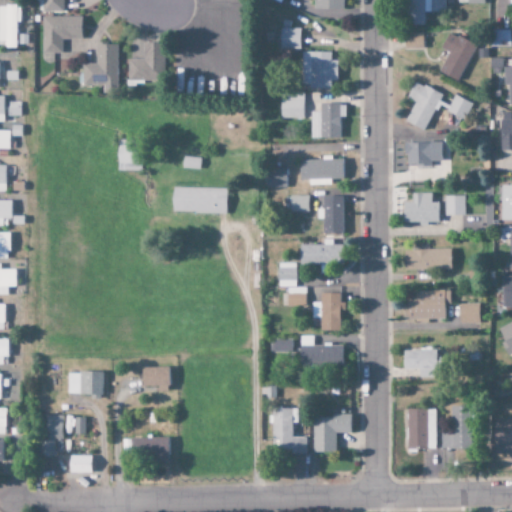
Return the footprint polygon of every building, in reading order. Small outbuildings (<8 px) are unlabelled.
[(41,0),(41,13),(63,13),(62,0),(41,0)] [(343,11),(342,0),(313,0),(314,11),(343,11)] [(424,25),(424,13),(445,12),(444,0),(406,0),(407,26),(424,25)] [(0,47),(16,47),(15,22),(20,22),(19,6),(0,6),(0,47)] [(41,17),(41,54),(61,54),(61,40),(81,39),(80,17),(41,17)] [(300,30),(280,29),(279,49),(299,50),(300,30)] [(509,48),(510,31),(491,31),(490,47),(509,48)] [(422,33),(404,34),(404,49),(422,49),(422,33)] [(448,52),(438,73),(457,82),(474,45),(448,33),(441,49),(448,52)] [(142,43),(142,60),(127,60),(127,81),(155,82),(156,76),(162,76),(163,43),(142,43)] [(117,44),(95,44),(95,64),(82,64),(82,86),(116,86),(117,44)] [(330,53),(301,53),(301,88),(329,89),(329,82),(336,82),(337,62),(330,62),(330,53)] [(425,132),(436,107),(464,119),(471,104),(454,96),(449,106),(439,101),(442,95),(414,83),(406,99),(413,103),(404,123),(425,132)] [(303,99),(280,99),(280,119),(302,119),(303,99)] [(7,116),(19,116),(19,103),(7,103),(7,116)] [(310,139),(339,139),(339,117),(344,117),(344,105),(319,104),(319,113),(310,113),(310,139)] [(0,150),(9,150),(9,131),(0,131),(0,150)] [(116,171),(134,171),(135,141),(117,141),(116,171)] [(431,167),(431,161),(440,161),(440,144),(404,143),(404,166),(431,167)] [(181,169),(198,170),(199,159),(182,157),(181,169)] [(299,181),(308,181),(309,186),(322,186),(322,181),(342,180),(342,160),(299,161),(299,181)] [(266,189),(286,188),(285,169),(265,169),(266,189)] [(226,189),(172,188),(171,213),(225,214),(226,189)] [(430,194),(411,194),(411,203),(402,203),(402,224),(437,224),(438,203),(430,203),(430,194)] [(308,212),(308,197),(285,197),(285,213),(308,212)] [(341,197),(322,197),(322,235),(342,234),(341,197)] [(444,216),(464,216),(464,197),(443,197),(444,216)] [(0,226),(10,227),(9,201),(0,200),(0,226)] [(9,234),(0,233),(0,259),(9,260),(9,234)] [(341,246),(299,245),(299,265),(320,265),(319,275),(327,275),(327,266),(341,266),(341,246)] [(403,251),(403,271),(451,269),(450,250),(403,251)] [(295,287),(295,263),(277,264),(277,287),(295,287)] [(0,295),(6,295),(6,288),(15,288),(15,270),(0,269),(0,295)] [(305,288),(284,288),(283,307),(305,307),(305,288)] [(444,320),(444,305),(450,305),(449,291),(417,292),(418,300),(404,301),(405,320),(444,320)] [(340,294),(319,294),(319,304),(312,304),(311,319),(320,319),(320,332),(339,332),(340,311),(344,311),(344,303),(339,303),(340,294)] [(478,325),(478,304),(459,304),(459,325),(478,325)] [(0,365),(2,366),(2,358),(8,358),(8,340),(0,340),(0,365)] [(299,346),(299,368),(342,368),(342,347),(299,346)] [(402,352),(403,371),(418,371),(418,379),(435,379),(434,351),(402,352)] [(167,368),(141,369),(141,387),(157,387),(158,392),(168,392),(167,368)] [(67,373),(67,395),(90,395),(90,400),(101,400),(102,374),(67,373)] [(451,407),(450,432),(440,432),(440,450),(469,450),(470,408),(451,407)] [(306,454),(306,439),(291,439),(291,424),(297,424),(297,410),(271,409),(271,454),(306,454)] [(406,451),(434,450),(434,410),(406,410),(406,451)] [(62,416),(45,416),(44,443),(38,443),(37,456),(53,457),(53,441),(61,441),(62,416)] [(312,417),(312,454),(335,453),(334,434),(350,434),(349,417),(312,417)] [(83,435),(84,419),(74,418),(74,434),(83,435)] [(511,419),(494,419),(494,454),(508,454),(508,462),(511,461),(511,419)] [(167,439),(130,439),(130,445),(123,445),(122,459),(167,460),(167,439)]
